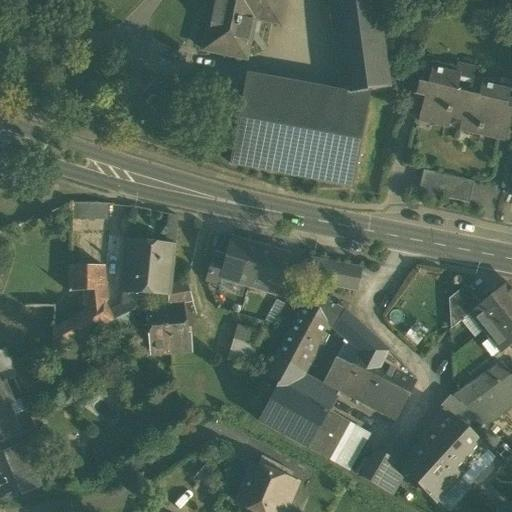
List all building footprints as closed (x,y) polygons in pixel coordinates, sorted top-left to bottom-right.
[(213,0),(203,51),(245,60),(253,21),(256,10),(280,15),(283,0),(213,0)] [(388,89),(376,0),(330,0),(342,95),(388,89)] [(256,10),(253,21),(278,26),(280,15),(256,10)] [(451,116),(462,118),(472,79),(474,69),(457,65),(455,70),(424,62),(418,90),(425,92),(424,99),(419,116),(434,120),(432,125),(448,129),(451,116)] [(483,82),(472,79),(462,118),(459,131),(479,136),(480,132),(491,135),(489,140),(504,144),(510,118),(511,118),(511,84),(500,81),(497,92),(481,88),(483,82)] [(350,188),(368,93),(389,90),(388,89),(342,95),(343,96),(332,94),(305,89),(304,91),(305,91),(304,97),(287,94),(287,93),(246,86),(231,165),(350,188)] [(416,97),(424,99),(425,92),(418,90),(416,97)] [(44,92),(40,103),(57,109),(61,98),(44,92)] [(418,192),(443,198),(448,177),(423,171),(418,192)] [(473,184),(448,177),(443,198),(468,205),(473,184)] [(69,220),(108,220),(108,205),(96,204),(69,204),(69,220)] [(168,226),(177,227),(178,217),(168,215),(168,226)] [(165,245),(174,246),(177,227),(168,226),(165,245)] [(231,283),(248,287),(260,245),(251,243),(250,246),(231,240),(232,237),(231,237),(225,256),(221,272),(222,272),(233,276),(231,283)] [(136,301),(136,302),(143,299),(143,295),(164,296),(168,296),(169,296),(170,287),(174,247),(174,246),(165,245),(126,243),(121,293),(133,294),(135,302),(136,301)] [(269,248),(260,245),(248,287),(264,292),(266,286),(279,289),(289,254),(288,254),(287,256),(268,251),(269,248)] [(205,283),(218,286),(222,272),(221,272),(225,256),(214,252),(205,283)] [(306,281),(331,287),(336,264),(310,259),(306,281)] [(361,270),(336,264),(331,287),(357,292),(361,270)] [(99,328),(113,321),(109,313),(104,303),(107,302),(104,267),(69,268),(68,293),(82,293),(84,313),(54,331),(54,355),(81,337),(99,328)] [(500,351),(502,353),(511,345),(511,289),(507,283),(481,305),(470,314),(484,331),(489,338),(500,351)] [(168,296),(167,305),(184,305),(193,303),(187,284),(170,287),(169,296),(168,296)] [(449,300),(450,331),(460,323),(470,314),(481,305),(465,286),(449,300)] [(133,294),(121,293),(119,309),(135,302),(133,294)] [(326,323),(333,329),(347,315),(345,313),(312,293),(266,379),(285,389),(286,387),(291,390),(300,373),(326,323)] [(119,309),(109,313),(113,321),(134,311),(136,302),(136,301),(135,302),(119,309)] [(286,306),(275,301),(264,322),(274,327),(286,306)] [(149,356),(171,355),(169,337),(167,337),(164,305),(144,307),(147,330),(149,356)] [(167,305),(164,305),(167,337),(169,337),(171,355),(192,353),(190,335),(187,335),(184,305),(167,305)] [(99,328),(103,338),(111,334),(112,336),(133,325),(133,324),(139,321),(134,311),(113,321),(99,328)] [(470,314),(460,323),(474,339),(484,331),(470,314)] [(358,325),(347,315),(333,329),(345,340),(358,325)] [(429,332),(417,321),(404,337),(416,347),(429,332)] [(340,394),(362,406),(388,353),(358,325),(345,340),(346,341),(358,352),(338,393),(340,394)] [(233,340),(256,347),(260,334),(237,327),(233,340)] [(149,356),(147,330),(133,331),(136,357),(149,356)] [(491,358),(500,351),(489,338),(480,345),(491,358)] [(250,369),(256,347),(233,340),(226,361),(250,369)] [(324,385),(338,393),(358,352),(346,341),(324,385)] [(0,385),(5,383),(17,378),(5,350),(0,351),(0,385)] [(414,381),(388,353),(362,406),(393,422),(415,381),(414,381)] [(455,398),(465,408),(498,385),(511,376),(503,364),(455,398)] [(328,410),(330,412),(340,394),(338,393),(324,385),(300,373),(291,390),(328,410)] [(479,409),(472,415),(483,426),(485,428),(506,413),(511,409),(511,376),(498,385),(506,396),(492,407),(494,409),(484,416),(479,409)] [(254,419),(258,422),(285,389),(266,379),(254,419)] [(0,443),(20,435),(8,406),(14,404),(5,383),(0,385),(0,443)] [(506,396),(498,385),(465,408),(472,415),(479,409),(484,416),(494,409),(492,407),(506,396)] [(258,422),(307,449),(328,410),(291,390),(286,387),(285,389),(258,422)] [(449,417),(472,437),(483,426),(472,415),(465,408),(455,398),(453,396),(440,410),(448,418),(449,417)] [(330,412),(328,410),(307,449),(348,471),(367,437),(353,428),(354,426),(330,413),(330,412)] [(448,418),(422,446),(457,478),(484,448),(472,437),(449,417),(448,418)] [(483,426),(472,437),(484,448),(490,453),(500,441),(485,428),(483,426)] [(88,436),(71,440),(74,453),(91,449),(88,436)] [(2,453),(21,496),(42,487),(24,444),(2,453)] [(435,501),(457,478),(422,446),(400,469),(435,501)] [(495,458),(490,453),(484,448),(457,478),(468,488),(495,458)] [(93,458),(91,449),(74,453),(76,462),(93,458)] [(359,477),(381,489),(392,470),(395,465),(373,453),(359,477)] [(256,469),(289,483),(293,474),(261,457),(256,469)] [(195,477),(203,484),(217,467),(209,460),(195,477)] [(237,504),(255,511),(277,511),(280,505),(288,508),(297,486),(289,483),(256,469),(253,467),(237,504)] [(392,470),(381,489),(393,496),(404,476),(392,470)] [(457,478),(435,501),(446,511),(451,511),(471,490),(468,488),(457,478)] [(495,511),(494,511),(511,511),(503,503),(495,511)]
